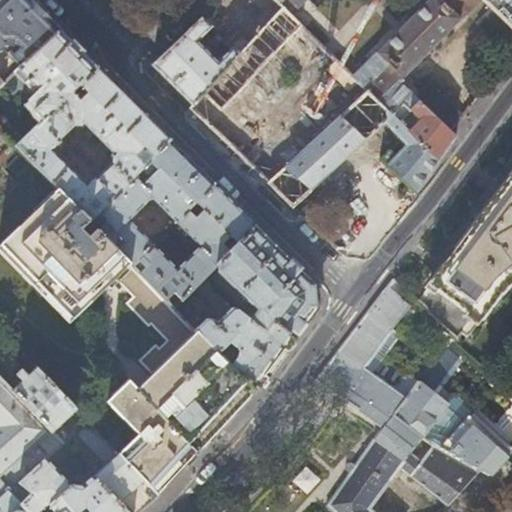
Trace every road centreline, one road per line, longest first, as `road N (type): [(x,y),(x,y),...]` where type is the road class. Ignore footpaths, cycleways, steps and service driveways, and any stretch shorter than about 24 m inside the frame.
road 1 (residential): [(63,0),(351,294)]
road 2 (tertiary): [(351,294),(282,403),(197,511)]
road 3 (tertiary): [(511,88),(351,294)]
